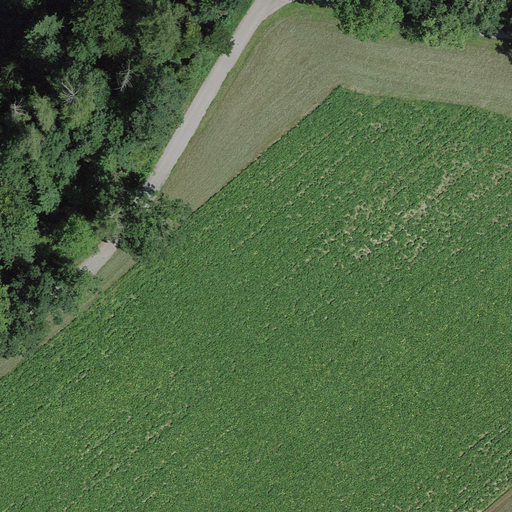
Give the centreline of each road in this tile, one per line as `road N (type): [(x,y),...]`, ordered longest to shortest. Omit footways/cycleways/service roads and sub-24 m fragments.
road 1 (residential): [(0,332),(37,311),(131,219),(274,0)]
road 2 (track): [(339,0),(511,30)]
